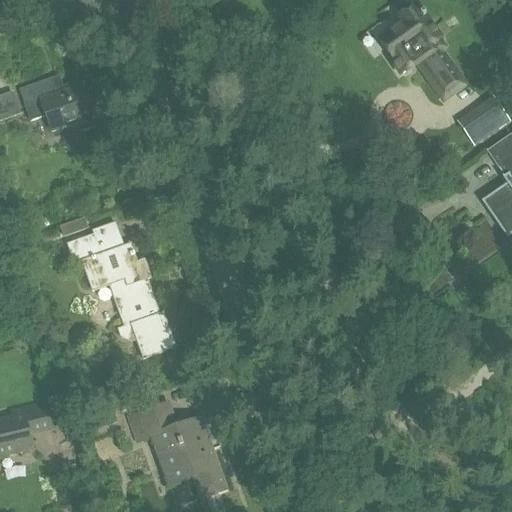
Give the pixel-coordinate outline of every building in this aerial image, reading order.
[(417,65),(444,101),(466,85),(441,52),(446,48),(418,9),(410,8),(404,12),(403,19),(406,24),(381,42),(404,74),(417,65)] [(78,123),(81,133),(98,128),(94,118),(97,117),(86,84),(68,90),(63,75),(21,88),(32,122),(52,115),(57,130),(78,123)] [(0,97),(0,122),(20,116),(12,93),(0,97)] [(458,122),(475,148),(511,123),(493,98),(458,122)] [(511,238),(511,138),(489,155),(505,179),(504,180),(509,187),(483,205),(498,227),(499,226),(509,241),(511,238)] [(64,238),(89,229),(85,219),(61,227),(64,238)] [(95,236),(68,245),(76,267),(83,264),(93,294),(111,288),(125,327),(132,325),(137,342),(143,361),(178,349),(165,313),(161,315),(149,281),(153,279),(147,263),(138,266),(131,246),(125,248),(117,225),(94,233),(95,236)] [(76,412),(83,434),(117,423),(110,401),(76,412)] [(0,457),(35,449),(32,436),(56,430),(49,402),(11,411),(13,418),(0,421),(0,457)] [(171,403),(130,417),(139,442),(151,438),(163,473),(188,464),(193,478),(201,500),(220,493),(217,485),(224,483),(201,419),(179,426),(171,403)]
